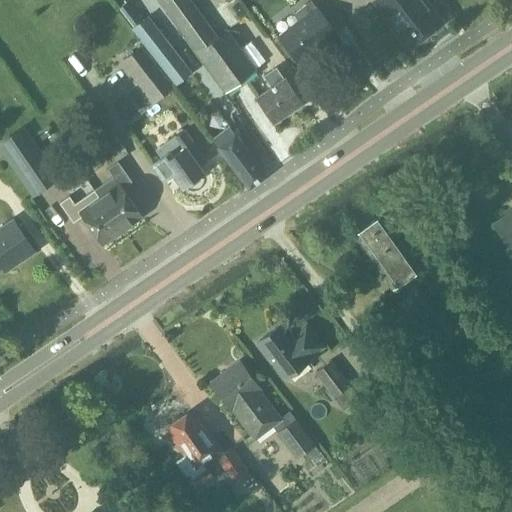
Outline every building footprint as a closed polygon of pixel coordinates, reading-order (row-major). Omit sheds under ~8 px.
[(157,0),(196,53),(225,93),(257,70),(228,29),(218,37),(191,0),(157,0)] [(442,23),(424,0),(375,0),(374,2),(409,48),(442,23)] [(294,15),(300,22),(280,38),(297,61),(309,52),(319,44),(320,46),(336,33),(318,9),(311,1),(294,15)] [(154,26),(147,17),(131,28),(138,38),(174,87),(190,75),(154,26)] [(174,87),(142,45),(119,63),(151,105),(174,87)] [(264,76),(272,89),(258,98),(274,121),(301,103),(285,80),(276,68),(264,76)] [(60,179),(23,126),(0,142),(0,148),(33,197),(60,179)] [(250,189),(267,176),(236,135),(229,127),(213,139),(250,189)] [(157,150),(162,156),(151,164),(163,181),(175,173),(184,187),(189,184),(192,187),(200,180),(198,177),(203,174),(198,167),(205,162),(184,132),(157,150)] [(94,191),(122,230),(142,216),(123,189),(132,182),(118,162),(108,169),(114,177),(94,191)] [(122,230),(94,191),(75,204),(70,196),(60,203),(74,223),(83,216),(102,244),(122,230)] [(511,212),(494,225),(508,246),(505,248),(511,258),(511,212)] [(393,289),(421,270),(382,216),(354,236),(393,289)] [(0,268),(1,267),(16,257),(19,262),(34,251),(14,221),(0,230),(0,268)] [(452,279),(433,250),(422,258),(430,271),(432,269),(443,285),(452,279)] [(441,314),(420,287),(383,314),(404,342),(441,314)] [(504,339),(511,333),(511,317),(507,321),(503,316),(498,320),(485,301),(478,306),(491,324),(492,323),(504,339)] [(282,324),(257,343),(285,380),(310,360),(309,359),(324,347),(306,325),(292,336),(282,324)] [(331,361),(315,373),(334,398),(350,386),(331,361)] [(238,363),(211,384),(232,410),(233,409),(254,437),(270,425),(278,419),(256,390),(258,388),(238,363)] [(321,452),(289,411),(278,419),(270,425),(297,461),(303,457),(307,463),(321,452)] [(173,438),(185,455),(175,462),(186,478),(189,476),(200,490),(215,479),(205,464),(221,453),(198,420),(195,423),(188,414),(171,426),(178,435),(173,438)] [(252,477),(233,448),(217,459),(237,488),(252,477)]
